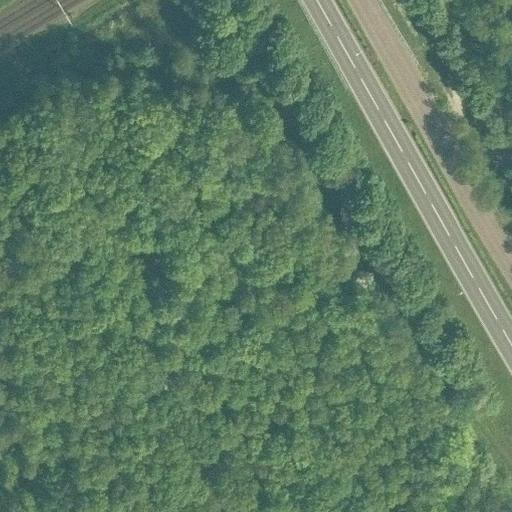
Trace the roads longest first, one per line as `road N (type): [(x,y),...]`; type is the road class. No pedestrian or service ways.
road 1 (secondary): [(317,0),(511,341)]
road 2 (unclassified): [(511,258),(362,0)]
